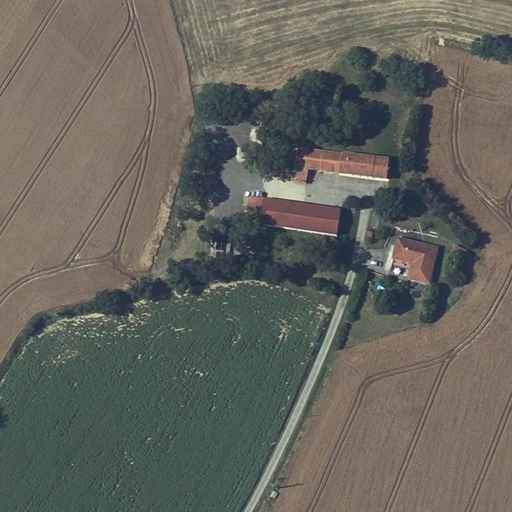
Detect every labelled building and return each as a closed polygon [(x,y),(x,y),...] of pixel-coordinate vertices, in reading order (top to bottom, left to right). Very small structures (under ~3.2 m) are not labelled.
[(360,118),(348,116),(347,124),(344,123),(343,128),(358,130),(360,118)] [(304,146),(282,142),(273,162),(282,166),(279,173),(296,181),(301,164),(304,146)] [(334,169),(336,150),(304,146),(301,164),(334,169)] [(386,157),(336,150),(334,169),(382,175),(386,157)] [(236,216),(241,190),(225,187),(220,213),(236,216)] [(253,219),(257,193),(241,190),(236,216),(253,219)] [(261,221),(266,195),(257,193),(253,219),(261,221)] [(331,206),(266,195),(261,221),(326,233),(331,206)] [(430,244),(393,233),(388,252),(406,258),(401,275),(419,280),(430,244)] [(213,241),(213,256),(229,256),(229,241),(213,241)] [(462,249),(450,242),(446,248),(458,255),(462,249)] [(283,258),(301,261),(304,250),(285,247),(283,258)]
